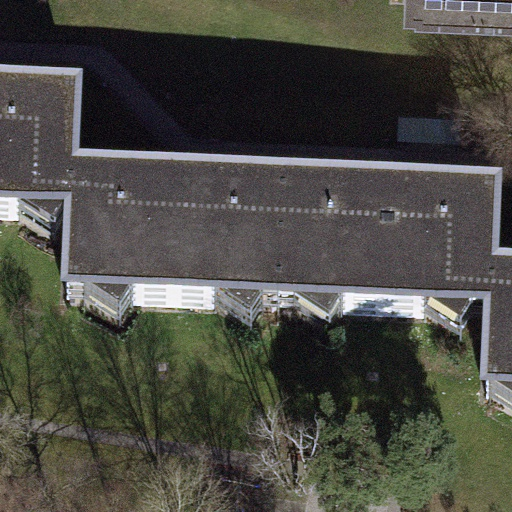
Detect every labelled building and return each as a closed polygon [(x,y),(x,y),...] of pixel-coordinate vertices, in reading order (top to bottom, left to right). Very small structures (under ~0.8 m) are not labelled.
[(511,22),(511,0),(396,0),(396,18),(511,22)] [(67,97),(0,93),(0,220),(62,224),(64,183),(67,97)] [(276,193),(64,183),(62,224),(58,306),(270,315),(276,193)] [(489,202),(276,193),(270,315),(483,325),(485,281),(489,202)] [(511,281),(485,281),(483,325),(480,406),(511,406),(511,281)]
